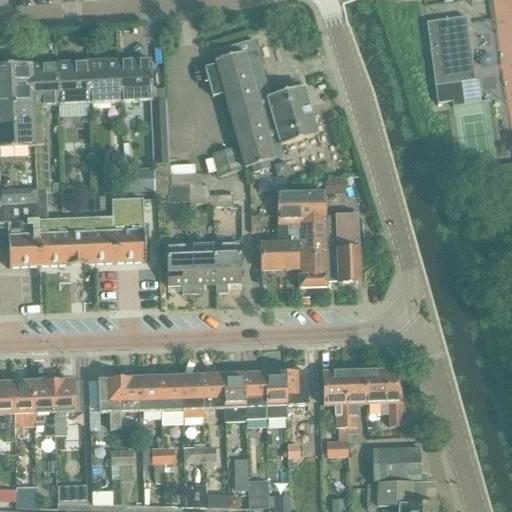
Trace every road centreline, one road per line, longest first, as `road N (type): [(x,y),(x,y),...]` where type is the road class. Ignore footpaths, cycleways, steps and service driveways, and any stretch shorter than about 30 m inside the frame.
road 1 (residential): [(402,319),(356,334),(0,346)]
road 2 (residential): [(402,319),(407,263),(324,0)]
road 3 (residential): [(0,19),(219,0)]
road 4 (residential): [(475,511),(428,348),(402,319)]
